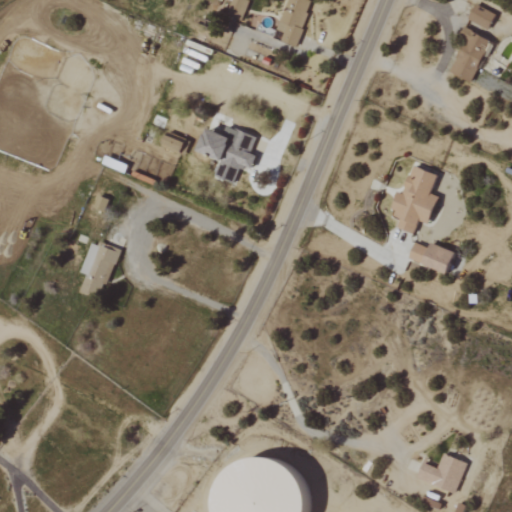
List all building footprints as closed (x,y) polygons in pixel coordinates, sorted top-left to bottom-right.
[(230,0),(228,12),(244,16),(247,0),(230,0)] [(295,46),(312,1),(310,0),(287,0),(273,38),(295,46)] [(488,29),(495,14),(474,5),(467,20),(488,29)] [(490,40),(463,28),(459,36),(464,39),(449,73),(471,82),(490,40)] [(204,128),(197,151),(220,158),(215,176),(234,182),(238,166),(251,170),(256,154),(251,153),(256,135),(226,127),(224,134),(204,128)] [(179,155),(186,139),(166,131),(159,146),(179,155)] [(414,233),(418,221),(428,224),(437,196),(430,194),(436,174),(411,166),(402,194),(397,192),(390,215),(399,218),(396,228),(414,233)] [(85,275),(79,291),(101,299),(117,251),(91,242),(80,273),(85,275)] [(446,273),(454,252),(430,243),(428,248),(414,243),(408,259),(446,273)] [(417,479),(456,493),(467,463),(444,455),(439,469),(423,463),(417,479)] [(228,464),(214,494),(216,511),(294,511),(295,511),(293,498),(296,491),(302,493),(299,471),(268,458),(228,464)]
